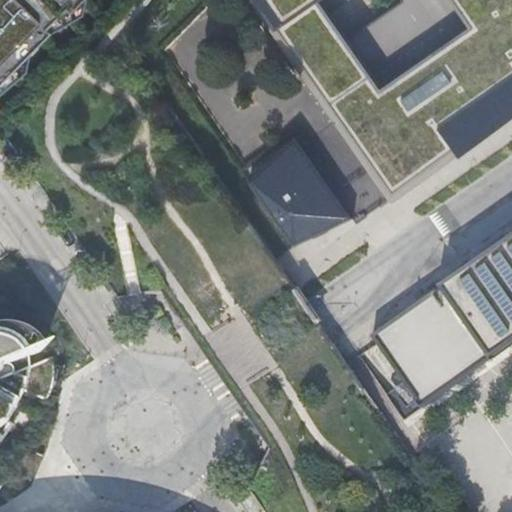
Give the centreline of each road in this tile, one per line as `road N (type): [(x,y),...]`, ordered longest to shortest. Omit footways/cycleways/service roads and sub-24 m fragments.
road 1 (residential): [(235,402),(361,313),(428,228)]
road 2 (residential): [(109,372),(0,188)]
road 3 (residential): [(109,372),(95,385),(82,422),(92,459),(123,484),(180,479)]
road 4 (residential): [(428,228),(310,310)]
road 5 (residential): [(310,310),(196,386)]
